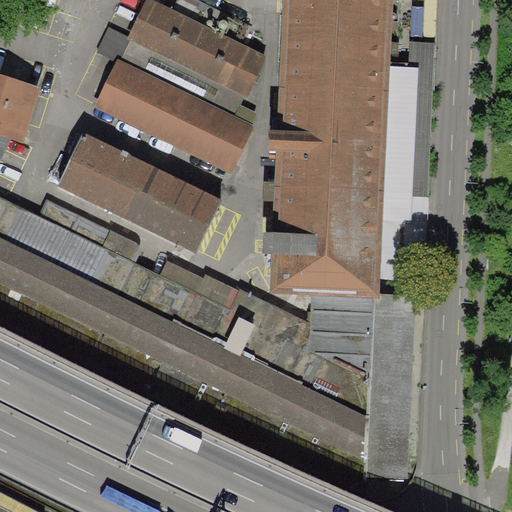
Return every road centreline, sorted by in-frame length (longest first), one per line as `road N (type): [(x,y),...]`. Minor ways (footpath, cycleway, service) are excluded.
road 1 (tertiary): [(447,511),(440,389),(458,0)]
road 2 (unclassified): [(367,511),(0,340)]
road 3 (unknown): [(270,0),(266,181),(251,196),(75,102)]
road 4 (motorway): [(339,511),(0,356)]
road 5 (motorway): [(300,511),(0,368)]
road 6 (motorway): [(0,437),(152,511)]
road 7 (motorway): [(0,450),(120,511)]
